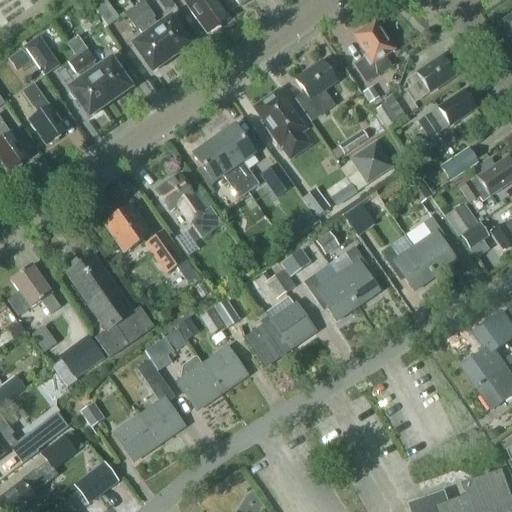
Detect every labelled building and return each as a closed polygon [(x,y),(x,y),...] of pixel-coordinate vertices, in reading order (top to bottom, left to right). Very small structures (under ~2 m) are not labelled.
[(113,14),(103,0),(94,0),(88,4),(101,21),(106,28),(117,20),(113,14)] [(208,34),(227,21),(212,0),(183,0),(190,9),(188,10),(199,25),(200,24),(208,34)] [(142,2),(133,9),(170,59),(177,54),(179,55),(185,51),(186,48),(188,46),(169,19),(157,27),(152,20),(154,19),(142,2)] [(162,67),(163,64),(170,59),(133,9),(125,15),(136,31),(138,30),(144,37),(132,46),(151,73),(153,71),(156,71),(162,67)] [(511,18),(503,25),(511,37),(511,18)] [(383,57),(393,51),(375,23),(353,37),(364,53),(361,54),(366,61),(356,68),(365,83),(390,67),(383,57)] [(78,39),(68,45),(109,105),(118,99),(120,99),(127,95),(128,92),(130,90),(117,72),(118,69),(113,63),(111,63),(110,61),(96,71),(91,64),(94,62),(78,39)] [(25,49),(43,76),(56,66),(38,40),(25,49)] [(70,91),(69,94),(73,100),(76,101),(89,119),(91,117),(94,118),(101,113),(101,110),(109,105),(68,45),(77,58),(68,65),(75,75),(77,74),(82,81),(69,90),(70,91)] [(21,51),(8,60),(16,73),(30,64),(21,51)] [(429,68),(428,66),(415,75),(416,75),(407,82),(406,83),(410,89),(406,92),(414,103),(428,94),(429,94),(441,86),(440,85),(453,76),(442,59),(429,68)] [(310,123),(333,107),(323,93),(336,84),(321,62),(294,81),(304,94),(294,100),(310,123)] [(29,121),(30,123),(30,126),(34,131),(37,132),(48,148),(50,147),(53,147),(59,143),(59,141),(67,135),(56,119),(57,118),(49,106),(48,107),(33,86),(23,93),(37,115),(29,121)] [(371,88),(363,93),(369,104),(378,98),(371,88)] [(307,131),(297,116),(296,117),(278,92),(277,93),(276,92),(265,100),(266,101),(254,109),(262,121),(259,123),(279,151),(281,150),(289,161),(311,146),(302,134),(307,131)] [(437,110),(429,116),(429,115),(417,123),(428,140),(440,132),(448,126),(448,127),(475,109),(464,92),(437,110)] [(386,129),(398,121),(386,104),(375,111),(386,129)] [(28,161),(25,156),(18,146),(20,145),(11,133),(9,134),(1,122),(0,120),(0,160),(10,174),(12,173),(13,175),(22,168),(21,167),(28,161)] [(221,132),(222,135),(212,142),(249,192),(258,186),(242,163),(256,153),(246,138),(242,141),(233,128),(230,130),(227,128),(221,132)] [(362,134),(338,150),(344,159),(368,143),(362,134)] [(239,199),(249,192),(212,142),(203,148),(200,147),(195,151),(195,154),(192,156),(202,170),(198,172),(208,187),(222,176),(239,199)] [(366,183),(396,164),(381,142),(352,161),(366,183)] [(450,182),(478,163),(467,148),(439,167),(450,182)] [(476,178),(477,179),(470,184),(469,183),(459,190),(469,205),(478,198),(482,203),(501,190),(500,189),(511,180),(511,164),(508,159),(495,168),(494,167),(476,178)] [(264,173),(259,177),(275,200),(281,196),(293,187),(276,165),(264,173)] [(191,196),(178,177),(155,193),(169,212),(177,206),(190,225),(195,222),(204,215),(203,213),(191,196)] [(420,204),(430,198),(416,178),(406,185),(420,204)] [(350,185),(329,199),(336,208),(356,194),(350,185)] [(315,220),(329,209),(315,189),(300,200),(315,220)] [(458,237),(477,225),(464,204),(444,217),(458,237)] [(358,237),(374,225),(360,205),(344,216),(358,237)] [(149,236),(129,207),(103,225),(124,254),(149,236)] [(204,215),(195,222),(205,237),(221,226),(209,209),(203,213),(204,215)] [(430,236),(413,248),(434,278),(456,263),(442,244),(447,241),(431,219),(422,225),(430,236)] [(511,219),(511,221),(503,227),(502,225),(490,234),(502,252),(511,245),(511,219)] [(489,237),(479,223),(460,237),(469,250),(489,237)] [(144,245),(165,275),(176,268),(185,261),(164,231),(144,245)] [(329,235),(315,245),(321,255),(336,245),(329,235)] [(244,260),(237,248),(228,254),(236,266),(244,260)] [(352,266),(336,278),(357,308),(378,293),(365,273),(369,270),(354,248),(344,255),(352,266)] [(399,273),(413,293),(434,278),(413,248),(397,260),(389,248),(380,254),(395,276),(399,273)] [(289,278),(309,265),(300,251),(280,265),(289,278)] [(132,314),(92,256),(85,262),(81,257),(70,265),(73,270),(65,275),(105,332),(94,340),(108,360),(152,329),(138,309),(132,314)] [(185,261),(176,268),(178,272),(188,265),(185,261)] [(50,295),(30,267),(10,281),(18,294),(7,302),(18,318),(40,303),(49,316),(59,309),(50,296),(50,295)] [(276,301),(294,289),(283,272),(265,284),(276,301)] [(320,289),(312,278),(303,284),(318,306),(322,303),(336,323),(357,308),(336,278),(320,289)] [(213,310),(227,330),(239,322),(225,302),(213,310)] [(295,305),(270,323),(289,351),(314,333),(295,305)] [(200,319),(211,336),(223,328),(212,311),(200,319)] [(511,344),(511,318),(510,316),(498,324),(511,344)] [(198,336),(186,320),(176,327),(187,344),(198,336)] [(6,331),(12,340),(23,332),(18,323),(6,331)] [(270,323),(245,340),(264,368),(289,351),(270,323)] [(6,331),(0,335),(0,342),(3,347),(12,340),(6,331)] [(462,368),(476,390),(507,369),(495,352),(506,344),(500,335),(478,351),(481,355),(462,368)] [(74,380),(104,360),(88,336),(58,357),(74,380)] [(177,336),(165,343),(172,353),(184,346),(177,336)] [(221,394),(246,377),(227,349),(202,367),(221,394)] [(186,377),(176,384),(196,412),(221,394),(202,367),(196,358),(183,368),(182,371),(186,377)] [(135,371),(147,388),(157,381),(160,379),(148,362),(135,371)] [(511,376),(507,369),(476,390),(491,411),(511,398),(511,399),(511,376)] [(0,411),(25,392),(15,379),(0,390),(0,411)] [(164,400),(138,418),(158,446),(183,428),(164,400)] [(90,428),(104,419),(93,403),(79,412),(90,428)] [(38,453),(37,451),(66,430),(57,418),(12,453),(21,466),(38,453)] [(158,446),(138,418),(113,435),(133,463),(158,446)] [(11,490),(12,491),(0,499),(0,511),(24,511),(37,503),(31,495),(56,477),(53,472),(76,454),(70,447),(63,437),(39,455),(46,464),(35,473),(34,472),(11,490)] [(84,479),(98,497),(117,482),(103,465),(84,479)] [(511,511),(511,497),(502,470),(490,474),(486,472),(483,476),(474,480),(472,480),(466,493),(467,496),(448,503),(444,493),(410,505),(412,511),(511,511)]
